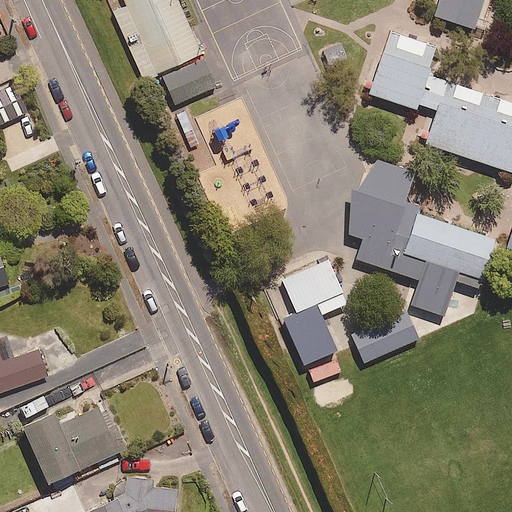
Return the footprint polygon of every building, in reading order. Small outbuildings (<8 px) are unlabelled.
[(199,52),(176,0),(124,0),(126,3),(113,9),(142,77),(199,52)] [(365,0),(330,0),(336,13),(365,0)] [(494,0),(439,0),(435,15),(486,29),(494,0)] [(431,57),(388,43),(377,77),(420,92),(431,57)] [(223,89),(207,57),(161,79),(177,111),(223,89)] [(511,98),(443,77),(426,131),(511,154),(511,98)] [(10,84),(0,88),(0,121),(27,110),(20,94),(15,96),(10,84)] [(422,165),(388,153),(354,245),(423,271),(415,292),(452,306),(465,272),(481,277),(496,235),(408,202),(422,165)] [(338,351),(315,296),(281,310),(304,365),(338,351)] [(419,339),(406,310),(356,332),(369,361),(419,339)] [(0,340),(0,390),(47,374),(38,348),(11,357),(5,339),(0,340)] [(340,370),(336,359),(308,369),(313,380),(340,370)] [(106,426),(97,405),(57,422),(52,411),(22,424),(46,480),(122,448),(111,424),(106,426)] [(125,491),(90,508),(91,511),(172,511),(173,487),(149,486),(149,477),(125,477),(125,491)] [(85,511),(72,482),(39,497),(45,511),(85,511)]
